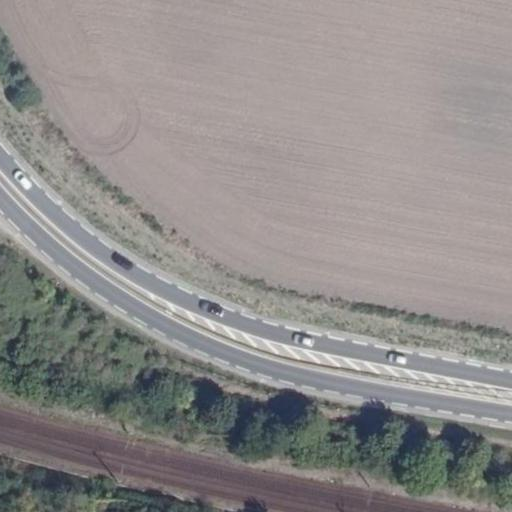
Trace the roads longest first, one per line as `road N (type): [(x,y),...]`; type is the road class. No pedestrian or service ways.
road 1 (secondary): [(511,383),(287,337),(191,304),(97,250),(0,154)]
road 2 (secondary): [(0,194),(95,281),(221,352),(340,387),(511,412)]
